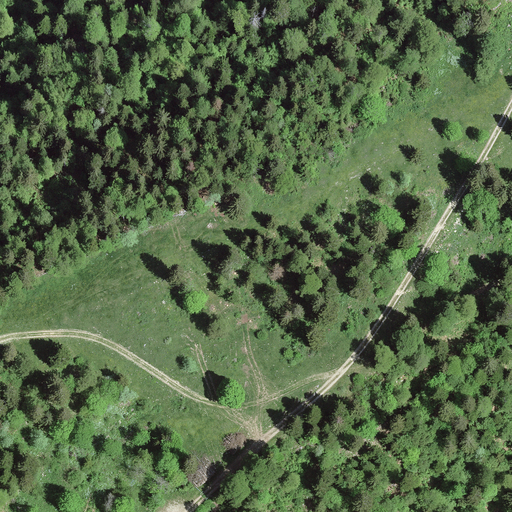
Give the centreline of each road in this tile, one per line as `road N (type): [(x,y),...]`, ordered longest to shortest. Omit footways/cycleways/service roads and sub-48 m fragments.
road 1 (track): [(0,343),(82,334),(110,343),(191,397),(249,408),(383,356),(511,276)]
road 2 (track): [(196,511),(337,378),(511,106)]
